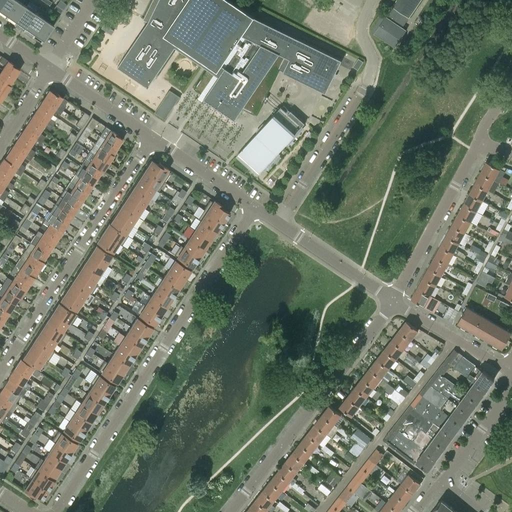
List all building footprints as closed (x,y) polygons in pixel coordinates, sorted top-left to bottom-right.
[(2,0),(0,4),(0,14),(4,18),(15,0),(2,0)] [(25,6),(17,0),(15,0),(4,18),(13,24),(25,6)] [(342,60),(299,39),(254,17),(254,16),(230,0),(152,0),(143,20),(148,22),(118,66),(148,87),(153,79),(154,80),(157,75),(157,74),(175,47),(208,69),(195,88),(206,96),(204,98),(235,118),(243,107),(245,108),(244,110),(254,115),(255,113),(257,114),(262,104),(262,105),(268,98),(266,96),(279,70),(326,93),(342,60)] [(386,16),(383,14),(382,13),(370,31),(394,47),(406,30),(402,27),(408,18),(409,18),(420,0),(396,0),(392,6),(392,7),(386,16)] [(25,6),(13,24),(22,30),(34,12),(38,7),(29,1),(25,6)] [(22,30),(31,36),(43,18),(34,12),(22,30)] [(53,24),(43,18),(31,36),(41,43),(46,34),(53,24)] [(103,24),(100,28),(111,35),(113,31),(103,24)] [(0,62),(5,65),(2,69),(15,78),(17,74),(17,73),(18,70),(14,68),(15,66),(1,57),(0,58),(0,62)] [(358,70),(363,62),(358,58),(353,67),(358,70)] [(15,78),(2,69),(0,72),(0,80),(8,86),(12,81),(13,81),(15,78)] [(8,86),(0,80),(0,91),(5,95),(10,87),(8,86)] [(169,89),(157,113),(168,119),(180,94),(169,89)] [(67,101),(61,97),(54,93),(53,94),(49,91),(48,92),(47,91),(45,94),(46,95),(43,99),(62,111),(65,106),(64,105),(67,101)] [(60,114),(62,111),(43,99),(41,103),(40,103),(38,106),(50,114),(53,110),(60,114)] [(34,114),(49,124),(52,126),(55,121),(49,117),(50,114),(38,106),(35,109),(36,110),(34,114)] [(238,154),(259,173),(306,122),(292,109),(288,113),(281,107),(278,110),(277,108),(274,112),(275,113),(238,154)] [(83,125),(89,116),(84,112),(78,121),(83,125)] [(50,130),(52,126),(49,124),(34,114),(31,118),(30,118),(28,121),(40,129),(43,126),(50,130)] [(92,117),(85,127),(91,131),(98,121),(92,117)] [(24,129),(39,139),(42,141),(45,137),(39,132),(40,129),(28,121),(26,124),(26,126),(24,129)] [(86,138),(91,131),(85,127),(80,134),(86,138)] [(116,136),(117,135),(105,127),(100,136),(117,148),(119,144),(118,143),(121,139),(116,136)] [(42,141),(39,139),(24,129),(21,133),(20,133),(18,136),(31,144),(33,141),(40,145),(42,141)] [(82,143),(86,138),(80,134),(77,140),(82,143)] [(14,145),(29,154),(32,156),(35,152),(29,147),(31,144),(18,136),(16,140),(16,141),(14,145)] [(95,144),(96,145),(111,155),(113,151),(115,151),(117,148),(100,136),(95,144)] [(113,156),(111,155),(96,145),(95,144),(90,151),(107,163),(113,156)] [(32,156),(29,154),(14,145),(12,148),(10,148),(8,152),(21,160),(23,155),(30,160),(32,156)] [(102,171),(107,163),(90,151),(85,159),(102,171)] [(4,160),(19,169),(22,172),(25,167),(19,162),(21,160),(8,152),(6,155),(7,156),(4,160)] [(19,169),(4,160),(3,159),(0,163),(0,182),(4,185),(11,190),(14,185),(7,180),(13,171),(20,175),(22,172),(19,169)] [(79,167),(84,170),(97,179),(99,175),(99,174),(101,171),(102,172),(102,171),(85,159),(79,167)] [(167,171),(168,169),(159,163),(158,165),(151,160),(148,166),(145,170),(164,182),(170,173),(167,171)] [(486,162),(480,172),(494,180),(500,169),(486,162)] [(97,179),(84,170),(79,167),(75,174),(91,185),(94,182),(95,182),(97,179)] [(145,170),(142,174),(139,179),(155,189),(154,189),(158,192),(164,182),(145,170)] [(480,172),(474,183),(488,190),(494,193),(499,183),(494,180),(480,172)] [(89,189),(91,185),(75,174),(70,182),(87,194),(90,190),(89,189)] [(149,198),(154,189),(155,189),(139,179),(136,184),(133,188),(149,198)] [(52,189),(56,184),(51,180),(47,185),(52,189)] [(0,193),(2,195),(6,197),(9,192),(2,188),(4,185),(0,182),(0,193)] [(65,189),(66,191),(82,201),(84,197),(85,197),(87,194),(70,182),(65,189)] [(482,201),(488,190),(474,183),(469,193),(482,201)] [(143,207),(149,198),(133,188),(130,192),(127,197),(143,207)] [(45,189),(40,196),(46,199),(50,193),(45,189)] [(82,201),(66,191),(65,189),(59,197),(77,209),(80,206),(79,205),(82,201)] [(469,193),(463,204),(476,211),(482,201),(469,193)] [(42,205),(46,199),(40,196),(37,201),(42,205)] [(54,205),(56,206),(71,216),(74,212),(75,212),(77,209),(59,197),(54,205)] [(136,216),(143,207),(127,197),(124,202),(121,206),(136,216)] [(214,200),(213,202),(210,200),(203,209),(223,222),(229,213),(222,208),(223,206),(214,200)] [(35,204),(30,211),(36,215),(40,208),(35,204)] [(471,222),(476,211),(463,204),(457,214),(471,222)] [(71,216),(56,206),(54,205),(49,212),(68,224),(70,221),(69,220),(71,216)] [(130,225),(136,216),(121,206),(119,210),(118,210),(115,215),(130,225)] [(203,209),(197,219),(200,221),(200,220),(216,231),(217,232),(223,222),(203,209)] [(32,220),(36,215),(30,211),(27,216),(32,220)] [(508,215),(506,214),(500,211),(498,215),(506,219),(508,215)] [(44,220),(46,222),(61,232),(64,227),(65,227),(68,224),(49,212),(44,220)] [(457,214),(451,225),(465,232),(471,222),(457,214)] [(124,234),(130,225),(115,215),(112,220),(110,224),(124,234)] [(26,218),(20,226),(26,230),(32,222),(26,218)] [(59,235),(61,232),(46,222),(44,220),(42,223),(47,227),(45,231),(57,240),(60,236),(59,235)] [(200,220),(200,221),(195,230),(211,241),(215,236),(214,235),(216,231),(200,220)] [(118,243),(121,245),(127,236),(124,234),(110,224),(109,223),(103,233),(118,243)] [(459,243),(465,232),(451,225),(446,235),(459,243)] [(511,231),(509,230),(504,228),(498,240),(510,245),(511,241),(511,231)] [(195,230),(189,239),(204,249),(207,245),(208,245),(211,241),(195,230)] [(35,236),(37,237),(52,247),(54,243),(55,243),(57,240),(45,231),(43,234),(38,231),(35,236)] [(103,233),(97,242),(112,252),(118,243),(103,233)] [(15,235),(10,242),(16,245),(20,238),(15,235)] [(440,246),(453,253),(457,255),(459,251),(456,249),(459,243),(446,235),(440,246)] [(52,247),(37,237),(35,236),(30,243),(48,255),(50,251),(49,250),(52,247)] [(189,239),(183,247),(183,248),(199,259),(203,254),(202,253),(204,249),(189,239)] [(12,250),(16,245),(10,242),(7,247),(12,250)] [(48,255),(30,243),(25,251),(42,262),(44,258),(46,258),(48,255)] [(105,265),(112,255),(96,245),(93,250),(90,255),(105,265)] [(183,247),(180,245),(174,255),(192,267),(195,263),(196,263),(199,259),(183,248),(183,247)] [(447,264),(453,253),(440,246),(434,256),(447,264)] [(11,252),(6,248),(1,256),(6,260),(11,252)] [(488,261),(494,264),(497,265),(500,260),(495,257),(498,251),(493,249),(487,260),(488,261)] [(43,263),(42,262),(25,251),(20,259),(38,271),(43,263)] [(476,265),(481,268),(483,263),(486,257),(485,257),(478,253),(475,259),(478,261),(476,265)] [(90,255),(87,259),(87,260),(84,264),(100,274),(105,265),(90,255)] [(434,256),(428,267),(442,274),(447,264),(434,256)] [(19,259),(15,265),(33,277),(38,271),(20,259),(19,259)] [(169,269),(185,280),(188,275),(187,275),(190,270),(175,260),(169,269)] [(487,260),(485,266),(482,271),(486,273),(489,268),(494,271),(497,265),(494,264),(488,261),(487,260)] [(84,264),(81,268),(78,273),(94,283),(94,282),(100,274),(84,264)] [(12,281),(25,289),(33,277),(15,265),(10,273),(15,276),(12,281)] [(436,285),(442,274),(428,267),(422,277),(436,285)] [(169,269),(163,278),(178,289),(181,284),(182,285),(185,280),(169,269)] [(490,275),(486,273),(482,271),(479,276),(476,282),(484,286),(490,275)] [(78,273),(75,278),(73,281),(72,282),(88,292),(91,294),(97,285),(94,282),(94,283),(78,273)] [(2,285),(19,297),(20,297),(25,289),(12,281),(7,277),(2,285)] [(422,277),(417,288),(430,295),(436,285),(422,277)] [(157,287),(173,298),(177,293),(176,293),(178,289),(163,278),(157,287)] [(72,282),(66,291),(82,301),(88,292),(72,282)] [(17,302),(17,300),(19,297),(2,285),(0,287),(0,290),(4,293),(2,296),(15,305),(17,302)] [(157,287),(151,296),(167,307),(169,302),(170,303),(173,298),(157,287)] [(411,299),(424,306),(430,295),(417,288),(411,299)] [(66,291),(63,296),(60,300),(76,311),(82,301),(66,291)] [(497,297),(489,293),(486,298),(494,302),(497,297)] [(13,309),(15,305),(2,296),(0,299),(0,307),(9,313),(11,309),(13,309)] [(145,305),(162,316),(165,311),(164,311),(167,307),(151,296),(145,305)] [(511,306),(500,301),(498,305),(511,312),(511,306)] [(59,303),(56,308),(55,307),(52,312),(68,322),(74,313),(59,303)] [(145,305),(142,303),(136,313),(154,325),(157,321),(158,321),(162,316),(145,305)] [(7,316),(9,313),(0,307),(0,317),(5,321),(7,317),(7,316)] [(511,333),(466,307),(457,323),(502,349),(511,333)] [(68,322),(52,312),(49,317),(47,321),(62,331),(68,322)] [(131,327),(147,338),(151,333),(150,332),(153,328),(137,318),(131,327)] [(406,320),(398,330),(411,340),(418,330),(406,320)] [(62,331),(47,321),(44,326),(40,330),(56,340),(59,342),(65,333),(62,331)] [(131,327),(125,336),(141,346),(143,342),(144,343),(147,338),(131,327)] [(56,340),(40,330),(37,335),(38,335),(35,340),(51,350),(56,340)] [(398,330),(391,340),(403,349),(411,340),(398,330)] [(119,345),(136,356),(139,351),(138,350),(141,346),(125,336),(119,345)] [(51,350),(35,340),(32,344),(29,348),(45,359),(44,359),(47,361),(53,352),(50,350),(51,350)] [(391,340),(384,349),(396,359),(403,349),(391,340)] [(129,364),(131,360),(132,361),(136,356),(119,345),(113,354),(129,364)] [(38,368),(44,359),(45,359),(29,348),(26,353),(23,358),(38,368)] [(384,349),(377,359),(389,368),(396,359),(384,349)] [(454,349),(445,360),(451,365),(455,368),(474,382),(486,390),(494,379),(464,356),(459,353),(458,352),(454,349)] [(107,363),(124,374),(127,369),(126,369),(129,364),(113,354),(107,363)] [(377,359),(369,368),(381,377),(387,382),(395,373),(389,368),(377,359)] [(19,360),(19,361),(13,369),(27,378),(31,372),(37,376),(39,373),(19,360)] [(445,360),(441,365),(447,370),(451,365),(445,360)] [(98,371),(117,383),(120,378),(121,379),(124,374),(107,363),(104,361),(98,371)] [(369,368),(362,378),(374,387),(381,377),(369,368)] [(27,378),(13,369),(8,378),(26,390),(27,389),(28,390),(31,385),(25,382),(27,378)] [(437,371),(428,382),(434,386),(469,413),(478,401),(466,392),(447,379),(443,375),(437,371)] [(110,396),(113,391),(112,390),(115,386),(96,373),(90,383),(93,385),(110,396)] [(407,375),(403,379),(413,387),(420,378),(417,375),(413,379),(407,375)] [(3,387),(16,395),(19,397),(20,395),(22,396),(26,390),(8,378),(7,379),(9,380),(6,383),(5,383),(3,387)] [(362,378),(355,387),(367,396),(374,387),(362,378)] [(428,382),(420,393),(449,416),(461,424),(469,413),(434,386),(428,382)] [(474,382),(466,392),(478,401),(486,390),(474,382)] [(87,394),(103,404),(105,400),(106,401),(110,396),(93,385),(87,394)] [(15,403),(19,397),(16,395),(3,387),(1,390),(1,391),(0,392),(0,395),(14,405),(16,406),(17,404),(15,403)] [(355,387),(347,397),(360,406),(367,396),(355,387)] [(402,393),(401,394),(394,389),(388,398),(397,405),(400,401),(402,402),(406,396),(402,393)] [(420,393),(411,404),(440,428),(452,436),(461,424),(449,416),(420,393)] [(98,414),(101,409),(100,408),(103,404),(87,394),(81,403),(98,414)] [(16,406),(14,405),(0,395),(0,405),(11,413),(16,406)] [(41,398),(40,399),(47,404),(50,400),(45,396),(43,399),(41,398)] [(347,397),(340,406),(352,416),(360,406),(347,397)] [(38,407),(43,410),(47,404),(40,399),(36,406),(38,407)] [(75,412),(91,422),(94,418),(95,419),(98,414),(81,403),(75,412)] [(411,404),(402,415),(408,419),(410,421),(421,429),(444,447),(452,436),(440,428),(411,404)] [(0,416),(4,420),(5,418),(7,420),(11,413),(0,405),(0,416)] [(329,405),(322,415),(333,424),(341,414),(329,405)] [(32,415),(31,416),(37,420),(43,410),(38,407),(32,415)] [(86,432),(89,427),(88,426),(91,422),(75,412),(69,421),(86,432)] [(32,427),(37,420),(31,416),(31,417),(28,415),(25,416),(23,419),(27,422),(26,423),(32,427)] [(322,415),(314,424),(326,433),(330,428),(335,432),(336,430),(338,428),(333,424),(322,415)] [(402,415),(394,426),(399,430),(402,427),(405,428),(410,421),(408,419),(402,415)] [(69,421),(63,430),(79,441),(82,436),(83,437),(86,432),(69,421)] [(402,427),(399,430),(410,439),(436,459),(444,447),(421,429),(410,421),(405,428),(402,427)] [(27,435),(32,427),(26,423),(25,426),(22,431),(27,435)] [(314,424),(307,434),(319,443),(326,433),(314,424)] [(394,426),(383,440),(400,454),(426,473),(436,459),(410,439),(399,430),(394,426)] [(358,427),(350,437),(364,448),(371,438),(358,427)] [(58,431),(52,441),(55,443),(55,442),(72,453),(75,448),(74,448),(77,443),(58,431)] [(307,434),(300,443),(311,452),(319,443),(307,434)] [(15,442),(12,447),(17,451),(21,445),(15,442)] [(49,451),(65,462),(68,457),(69,458),(72,453),(55,442),(55,443),(49,451)] [(356,442),(349,451),(357,457),(363,448),(356,442)] [(300,443),(292,453),(304,462),(311,452),(300,443)] [(13,457),(17,451),(12,447),(11,449),(8,453),(13,457)] [(376,448),(368,459),(376,465),(380,459),(384,454),(376,448)] [(60,471),(63,467),(62,466),(65,462),(49,451),(43,460),(60,471)] [(355,455),(349,451),(344,456),(350,461),(355,455)] [(292,453),(285,462),(296,471),(304,462),(292,453)] [(0,458),(0,460),(1,461),(0,462),(0,471),(2,473),(12,459),(7,455),(3,460),(0,458)] [(368,459),(362,467),(369,473),(375,478),(382,469),(376,465),(368,459)] [(43,460),(38,469),(37,469),(53,480),(56,476),(57,476),(60,471),(43,460)] [(285,462),(277,472),(289,481),(293,484),(294,483),(296,480),(292,477),(296,471),(285,462)] [(31,479),(48,489),(54,480),(53,480),(37,469),(38,469),(34,467),(28,477),(31,479)] [(362,467),(354,477),(361,483),(362,483),(364,479),(369,474),(369,473),(362,467)] [(334,486),(341,477),(333,470),(325,479),(334,486)] [(277,472),(270,481),(282,490),(289,481),(277,472)] [(409,473),(401,483),(413,492),(415,490),(420,483),(421,483),(409,473)] [(354,477),(346,487),(354,493),(358,496),(364,501),(368,497),(372,492),(362,483),(361,483),(354,477)] [(31,479),(24,490),(33,496),(34,494),(42,499),(48,489),(31,479)] [(270,481),(263,491),(274,500),(282,490),(270,481)] [(321,483),(318,488),(327,495),(331,490),(321,483)] [(401,483),(394,493),(405,502),(410,496),(413,492),(401,483)] [(346,487),(339,496),(347,502),(350,498),(354,493),(346,487)] [(263,491),(255,500),(267,509),(274,500),(263,491)] [(394,493),(386,502),(398,511),(400,508),(405,502),(394,493)] [(339,496),(332,505),(339,511),(340,510),(344,506),(347,502),(339,496)] [(255,500),(248,510),(250,511),(270,511),(267,509),(255,500)] [(432,511),(431,511),(450,511),(453,509),(442,500),(432,511)] [(386,502),(379,511),(397,511),(398,511),(386,502)] [(304,508),(308,511),(309,511),(313,511),(316,509),(308,503),(304,508)]
